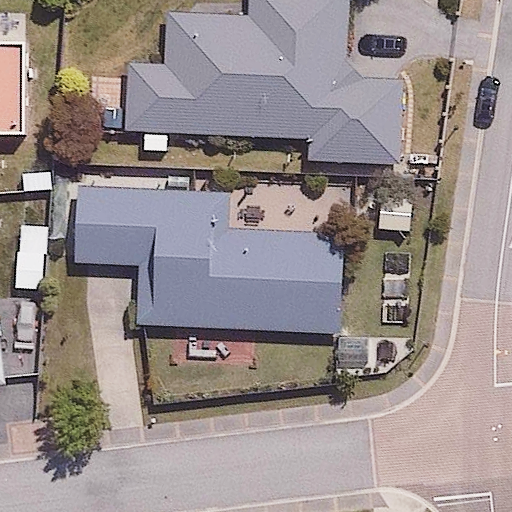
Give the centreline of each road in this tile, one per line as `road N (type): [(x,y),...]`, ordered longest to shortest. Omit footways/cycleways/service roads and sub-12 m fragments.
road 1 (residential): [(492,437),(0,498)]
road 2 (residential): [(511,190),(492,437)]
